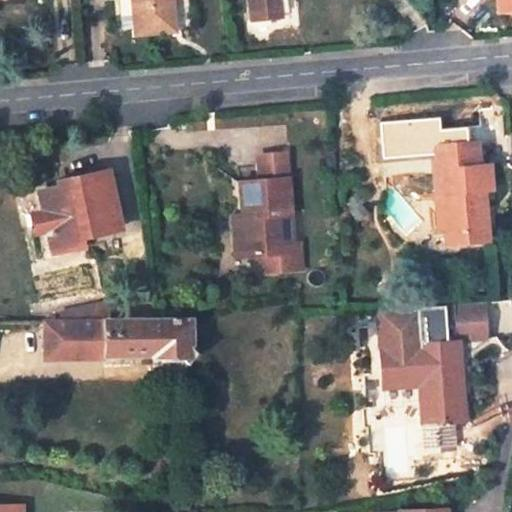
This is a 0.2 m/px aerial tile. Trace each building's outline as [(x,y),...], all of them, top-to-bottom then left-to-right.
[(170,0),(131,0),(135,36),(173,32),(170,0)] [(277,0),(246,0),(248,21),(280,17),(277,0)] [(494,0),(496,13),(511,11),(509,0),(494,0)] [(474,143),(429,148),(432,194),(441,193),(444,230),(460,229),(461,242),(486,240),(483,198),(475,199),(474,191),(482,189),(488,189),(486,168),(477,168),(474,143)] [(255,154),(258,181),(285,179),(283,152),(255,154)] [(104,171),(63,178),(64,191),(57,192),(56,186),(34,189),(37,209),(40,229),(40,230),(43,253),(43,254),(74,249),(73,236),(114,230),(104,171)] [(258,181),(238,183),(241,215),(232,217),(235,256),(260,253),(261,271),(300,268),(298,243),(292,244),(281,244),(279,216),(289,215),(285,179),(258,181)] [(483,198),(482,189),(474,191),(475,199),(483,198)] [(432,194),(438,245),(461,242),(460,229),(444,230),(441,193),(432,194)] [(40,229),(37,209),(26,211),(29,231),(40,229)] [(289,215),(279,216),(281,244),(292,244),(289,215)] [(419,425),(457,423),(454,379),(461,379),(458,341),(486,339),(483,303),(377,311),(380,346),(379,346),(382,384),(417,383),(419,425)] [(195,353),(190,348),(189,319),(88,321),(29,322),(30,356),(89,355),(102,355),(102,357),(151,356),(151,358),(179,357),(186,363),(195,353)]
